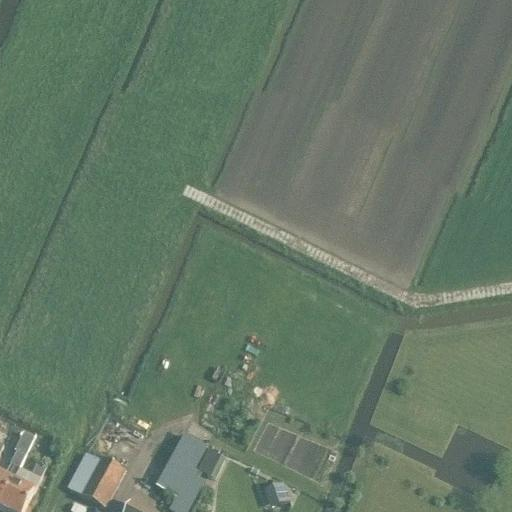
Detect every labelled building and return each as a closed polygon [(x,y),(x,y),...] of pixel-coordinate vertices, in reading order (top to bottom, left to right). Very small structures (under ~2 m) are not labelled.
[(0,478),(0,510),(3,511),(9,511),(29,474),(43,445),(32,440),(23,457),(25,458),(12,483),(0,478)] [(161,500),(159,504),(173,511),(200,511),(213,489),(202,482),(217,453),(194,440),(161,500)] [(0,478),(7,464),(12,452),(3,447),(0,454),(0,478)] [(218,454),(206,476),(210,478),(214,480),(226,458),(218,454)] [(109,511),(114,511),(133,477),(110,464),(109,467),(94,458),(75,493),(109,511)] [(46,469),(41,480),(50,485),(56,474),(46,469)] [(29,474),(9,511),(36,511),(50,485),(41,480),(29,474)] [(295,474),(283,478),(289,498),(301,494),(295,474)]
